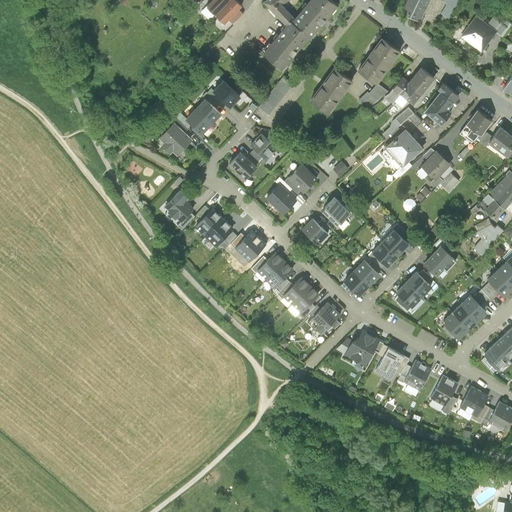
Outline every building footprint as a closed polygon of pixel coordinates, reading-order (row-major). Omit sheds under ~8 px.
[(227,0),(209,0),(209,1),(205,4),(214,13),(227,0)] [(236,0),(227,0),(214,13),(223,22),(227,18),(237,8),(240,4),(236,0)] [(286,0),(263,0),(262,1),(284,24),(288,19),(290,21),(294,17),(282,4),(286,0)] [(307,0),(294,17),(290,21),(308,36),(310,37),(337,4),(331,0),(307,0)] [(429,0),(407,0),(402,12),(420,20),(429,0)] [(457,0),(443,0),(443,1),(447,3),(441,13),(448,17),(457,0)] [(237,8),(227,18),(233,24),(243,13),(237,8)] [(497,29),(495,31),(503,37),(511,24),(511,22),(496,10),(487,22),(497,29)] [(487,22),(476,13),(460,35),(481,51),(495,31),(497,29),(487,22)] [(281,68),(308,36),(290,21),(288,19),(284,24),(261,51),(281,68)] [(381,36),(357,69),(377,84),(401,51),(381,36)] [(434,77),(420,65),(407,82),(422,93),(434,77)] [(353,80),(334,66),(309,99),(328,113),(353,80)] [(511,74),(503,89),(511,94),(511,74)] [(293,85),(284,77),(260,106),(269,114),(293,85)] [(422,93),(407,82),(400,77),(391,88),(399,94),(413,105),(422,93)] [(226,81),(215,91),(222,97),(232,107),(242,96),(226,81)] [(440,90),(434,97),(448,108),(459,95),(442,81),(437,88),(440,90)] [(388,92),(377,84),(369,93),(367,91),(357,101),(366,109),(383,96),(388,92)] [(399,94),(391,88),(388,92),(383,96),(392,103),(399,94)] [(214,105),(222,97),(215,91),(208,99),(214,105)] [(451,111),(448,108),(434,97),(423,110),(425,111),(429,115),(440,124),(451,111)] [(208,99),(199,108),(213,122),(222,113),(214,105),(208,99)] [(399,109),(392,103),(387,108),(394,114),(399,109)] [(414,113),(409,107),(395,117),(400,123),(408,117),(414,113)] [(425,111),(423,110),(421,107),(414,113),(408,117),(417,126),(422,121),(424,120),(425,120),(421,116),(425,111)] [(199,108),(190,117),(196,123),(204,132),(213,122),(199,108)] [(492,120),(477,108),(466,123),(472,128),(467,134),(472,138),(476,135),(478,132),(480,134),(484,129),(492,120)] [(429,115),(425,120),(435,130),(440,124),(429,115)] [(188,131),(191,127),(185,122),(181,117),(163,136),(168,141),(164,145),(172,152),(176,148),(180,152),(194,137),(188,131)] [(191,127),(196,123),(190,117),(185,122),(191,127)] [(395,128),(400,123),(395,117),(390,122),(395,128)] [(511,150),(511,135),(500,126),(493,136),(488,142),(507,157),(511,150)] [(423,148),(405,128),(383,147),(400,166),(402,168),(409,161),(423,148)] [(478,132),(476,135),(480,139),(487,132),(484,129),(480,134),(478,132)] [(488,142),(493,136),(487,132),(480,139),(479,141),(485,145),(488,142)] [(279,148),(265,135),(255,147),(269,160),(279,148)] [(467,146),(459,155),(463,159),(471,150),(467,146)] [(426,159),(434,150),(431,147),(422,155),(426,159)] [(451,163),(435,149),(434,150),(426,159),(420,165),(433,178),(435,179),(439,176),(451,163)] [(258,169),(242,153),(231,164),(246,180),(258,169)] [(126,168),(136,176),(143,168),(133,160),(126,168)] [(409,161),(402,168),(400,166),(394,171),(399,176),(412,165),(409,161)] [(319,179),(305,165),(291,177),(305,192),(319,179)] [(450,171),(442,180),(440,182),(449,191),(459,180),(450,171)] [(511,198),(511,178),(506,173),(488,192),(504,207),(511,198)] [(435,179),(433,178),(431,181),(436,186),(440,182),(442,180),(439,176),(435,179)] [(298,200),(281,184),(268,197),(285,214),(298,200)] [(431,191),(425,186),(420,191),(426,196),(431,191)] [(504,207),(488,192),(481,200),(486,205),(484,208),(495,218),(504,207)] [(194,211),(176,194),(163,208),(181,225),(194,211)] [(351,213),(336,196),(325,206),(340,223),(351,213)] [(199,229),(208,238),(225,220),(216,212),(199,229)] [(330,232),(315,218),(305,228),(320,242),(330,232)] [(491,223),(488,218),(474,225),(476,231),(483,236),(473,246),(481,254),(503,229),(497,224),(495,227),(491,223)] [(234,228),(225,220),(208,238),(218,246),(234,228)] [(396,229),(386,240),(400,254),(411,244),(396,229)] [(252,230),(245,236),(235,247),(249,261),(266,244),(252,230)] [(235,247),(245,236),(241,232),(231,242),(235,247)] [(390,264),(400,254),(386,240),(375,250),(390,264)] [(441,245),(425,260),(439,274),(455,259),(441,245)] [(283,260),(273,251),(256,269),(266,278),(283,260)] [(293,269),(283,260),(266,278),(275,287),(293,269)] [(367,260),(356,270),(371,285),(381,274),(367,260)] [(511,262),(511,261),(502,269),(511,279),(511,262)] [(508,292),(511,287),(511,279),(502,269),(494,276),(503,286),(508,292)] [(360,295),(371,285),(356,270),(346,281),(360,295)] [(419,271),(409,281),(423,295),(433,285),(419,271)] [(310,284),(300,275),(283,293),(292,303),(310,284)] [(494,276),(474,295),(483,305),(503,286),(494,276)] [(413,305),(423,295),(409,281),(399,291),(413,305)] [(319,294),(310,284),(292,303),(302,312),(319,294)] [(474,295),(465,304),(479,319),(488,311),(483,305),(474,295)] [(341,315),(328,303),(311,321),(323,333),(341,315)] [(465,304),(456,312),(470,327),(479,319),(465,304)] [(461,336),(470,327),(456,312),(447,320),(461,336)] [(361,338),(357,336),(347,355),(365,365),(376,347),(369,343),(372,337),(364,333),(361,338)] [(492,347),(506,361),(511,355),(511,343),(504,335),(492,347)] [(291,343),(286,337),(280,344),(286,349),(291,343)] [(494,372),(506,361),(492,347),(480,357),(494,372)] [(404,356),(388,348),(377,370),(392,378),(404,356)] [(432,369),(418,361),(407,381),(421,389),(432,369)] [(459,382),(445,374),(432,398),(446,406),(459,382)] [(490,395),(474,387),(463,408),(479,416),(490,395)] [(511,423),(511,408),(504,404),(494,422),(508,430),(511,423)] [(511,511),(511,479),(510,479),(507,497),(501,497),(498,511),(511,511)]
